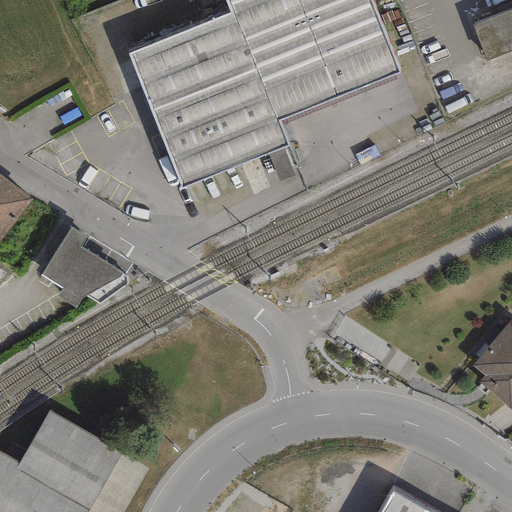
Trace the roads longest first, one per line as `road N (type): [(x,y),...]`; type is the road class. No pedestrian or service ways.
road 1 (residential): [(0,151),(265,328),(281,355),(296,420)]
road 2 (residential): [(296,420),(360,414),(416,425),(511,481)]
road 3 (residential): [(296,420),(216,461),(176,511)]
